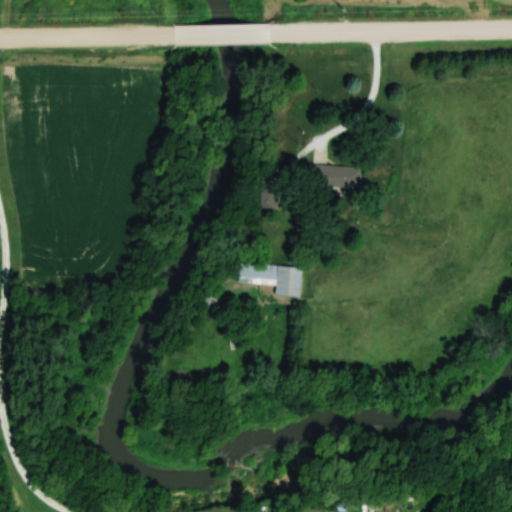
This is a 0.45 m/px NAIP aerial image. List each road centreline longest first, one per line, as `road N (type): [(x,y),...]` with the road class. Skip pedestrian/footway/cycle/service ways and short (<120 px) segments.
road 1 (residential): [(511,26),(275,31)]
road 2 (residential): [(190,33),(0,38)]
